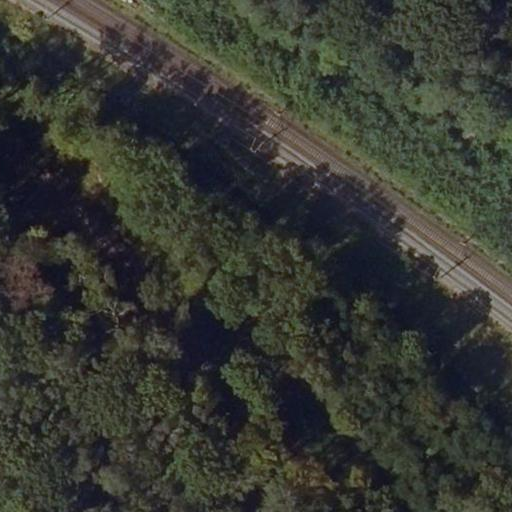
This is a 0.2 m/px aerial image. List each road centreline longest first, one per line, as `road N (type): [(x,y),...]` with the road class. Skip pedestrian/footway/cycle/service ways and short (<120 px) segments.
road 1 (track): [(338,55),(511,69)]
road 2 (track): [(338,55),(194,0)]
